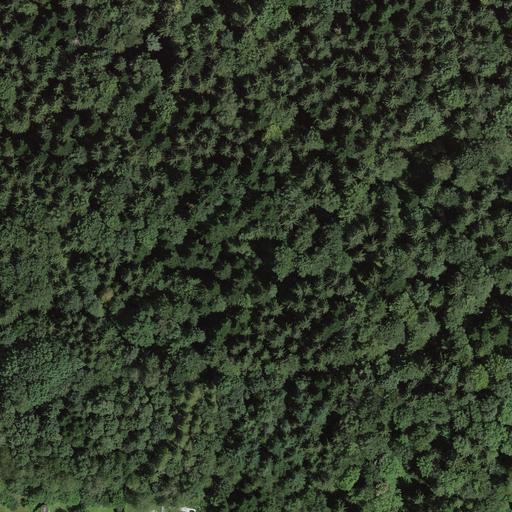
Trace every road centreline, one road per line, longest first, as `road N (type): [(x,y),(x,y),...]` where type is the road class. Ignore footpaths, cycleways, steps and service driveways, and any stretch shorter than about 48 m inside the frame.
road 1 (track): [(0,208),(140,331),(200,368),(323,370),(398,360),(511,307)]
road 2 (track): [(318,0),(210,87),(0,140)]
